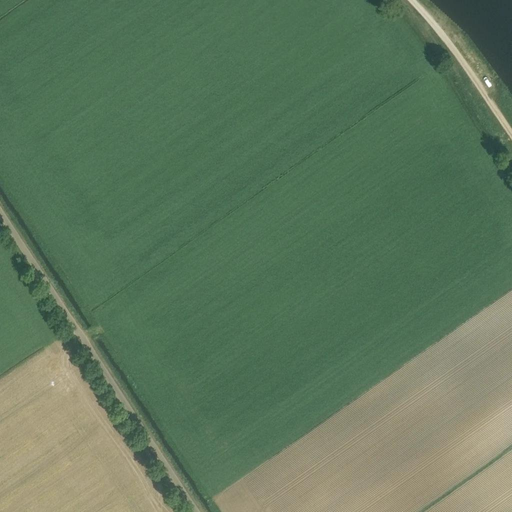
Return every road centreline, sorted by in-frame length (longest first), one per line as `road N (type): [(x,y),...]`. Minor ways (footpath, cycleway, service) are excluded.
road 1 (unclassified): [(185,511),(0,229)]
road 2 (track): [(410,0),(511,125)]
